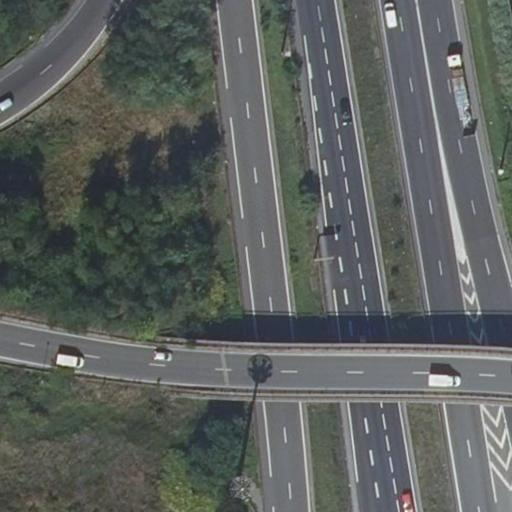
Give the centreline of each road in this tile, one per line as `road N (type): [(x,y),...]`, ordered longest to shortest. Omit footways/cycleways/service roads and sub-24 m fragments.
road 1 (motorway): [(317,0),(397,511)]
road 2 (motorway): [(480,511),(404,0)]
road 3 (trunk): [(233,0),(290,511)]
road 4 (motorway): [(0,343),(221,371),(511,378)]
road 5 (motorway): [(511,368),(421,0)]
road 6 (motorway): [(102,0),(57,59),(0,103)]
